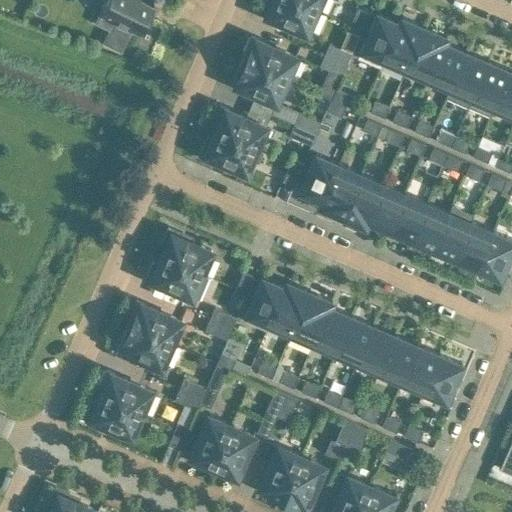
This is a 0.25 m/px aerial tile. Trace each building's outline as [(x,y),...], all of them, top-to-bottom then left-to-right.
[(153,6),(141,0),(105,0),(99,12),(100,13),(96,22),(111,29),(116,20),(140,32),(145,21),(148,23),(154,11),(151,10),(153,6)] [(306,31),(316,9),(296,0),(266,0),(262,12),(306,31)] [(296,0),(316,9),(319,0),(296,0)] [(359,34),(369,12),(358,7),(348,29),(359,34)] [(400,22),(399,22),(378,13),(378,12),(377,11),(357,57),(380,67),(384,58),(400,22)] [(406,68),(424,26),(403,17),(403,16),(402,16),(399,22),(400,22),(384,58),(406,68)] [(444,41),(444,42),(447,35),(446,35),(445,36),(424,26),(406,68),(428,78),(444,41)] [(286,78),(296,55),(251,36),(241,59),(286,78)] [(466,51),(444,42),(444,41),(428,78),(450,87),(466,51)] [(346,63),(351,52),(329,43),(324,54),(346,63)] [(450,87),(446,97),(468,107),(468,106),(488,60),(466,51),(450,87)] [(342,74),(346,63),(324,54),(320,65),(342,74)] [(276,101),(286,78),(241,59),(231,82),(276,101)] [(488,60),(468,106),(490,116),(494,106),(510,70),(488,60)] [(511,114),(511,71),(510,70),(494,106),(511,114)] [(350,93),(336,87),(331,98),(345,104),(350,93)] [(345,104),(331,98),(326,109),(341,115),(345,104)] [(375,99),(370,110),(385,117),(389,106),(375,99)] [(219,122),(215,130),(256,148),(265,125),(221,106),(215,120),(219,122)] [(397,109),(392,120),(407,126),(411,115),(397,109)] [(299,112),(294,123),(316,133),(321,122),(299,112)] [(377,135),(381,124),(367,118),(362,129),(377,135)] [(419,119),(414,130),(429,136),(433,125),(419,119)] [(311,144),(316,133),(294,123),(289,134),(311,144)] [(399,145),(403,134),(389,127),(384,138),(399,145)] [(451,146),(455,135),(441,128),(436,139),(451,146)] [(246,171),(256,148),(215,130),(211,139),(207,137),(199,156),(214,162),(215,158),(246,171)] [(470,141),(455,135),(451,146),(465,152),(470,141)] [(421,154),(426,143),(411,137),(406,148),(421,154)] [(477,144),(473,155),(487,161),(492,150),(477,144)] [(443,164),(448,153),(433,147),(428,158),(443,164)] [(323,200),(338,163),(317,154),(317,153),(316,152),(299,190),(301,191),(301,190),(322,199),(323,200)] [(457,170),(462,159),(448,153),(443,164),(457,170)] [(511,159),(499,154),(495,165),(509,171),(511,164),(511,159)] [(294,184),(303,162),(292,157),(283,179),(294,184)] [(479,180),(484,169),(470,162),(465,173),(479,180)] [(342,215),(360,173),(338,163),(323,200),(322,199),(319,206),(320,206),(321,205),(342,215)] [(501,189),(506,178),(492,172),(487,183),(501,189)] [(367,219),(382,182),(360,173),(342,215),(364,224),(363,225),(364,225),(367,219)] [(389,228),(404,192),(382,182),(367,219),(389,228)] [(411,238),(426,202),(404,192),(389,228),(411,238)] [(433,247),(448,211),(426,202),(411,238),(433,247)] [(455,257),(471,221),(448,211),(433,247),(455,257)] [(477,267),(493,230),(471,221),(455,257),(477,267)] [(165,247),(161,255),(201,273),(211,250),(181,236),(183,232),(169,226),(161,245),(165,247)] [(511,238),(493,230),(477,267),(498,276),(498,277),(499,277),(511,247),(511,238)] [(153,262),(147,276),(191,296),(199,299),(209,276),(201,273),(161,255),(157,263),(153,262)] [(244,298),(254,276),(243,271),(233,293),(244,298)] [(285,286),(284,286),(264,277),(264,276),(262,276),(246,314),(247,314),(248,313),(269,323),(285,286)] [(291,332),(309,290),(288,281),(288,280),(287,280),(284,286),(285,286),(269,323),(291,332)] [(329,306),(332,299),(331,299),(331,300),(309,290),(291,332),(313,342),(329,306)] [(171,342),(181,319),(137,300),(127,323),(171,342)] [(351,315),(329,306),(313,342),(335,351),(351,315)] [(232,327),(236,316),(214,307),(210,318),(232,327)] [(357,361),(373,325),(351,315),(335,351),(357,361)] [(227,338),(232,327),(210,318),(205,329),(227,338)] [(161,365),(171,342),(127,323),(117,346),(161,365)] [(379,370),(395,334),(373,325),(357,361),(379,370)] [(401,380),(417,344),(395,334),(379,370),(401,380)] [(423,389),(439,353),(417,344),(401,380),(423,389)] [(235,356),(221,351),(216,363),(227,367),(230,368),(235,356)] [(461,363),(439,353),(423,389),(445,399),(444,400),(446,400),(462,362),(461,362),(461,363)] [(262,360),(257,371),(272,377),(276,366),(262,360)] [(227,367),(216,363),(207,384),(218,389),(227,367)] [(104,386),(101,395),(141,412),(151,389),(106,370),(100,384),(104,386)] [(284,370),(279,381),(294,387),(298,376),(284,370)] [(201,397),(206,386),(184,376),(179,387),(201,397)] [(306,379),(301,390),(315,396),(320,385),(306,379)] [(197,408),(201,397),(179,387),(175,398),(197,408)] [(277,414),(286,392),(275,388),(257,431),(268,435),(277,414)] [(338,406),(342,395),(328,389),(323,400),(338,406)] [(288,419),(297,397),(286,392),(277,414),(288,419)] [(141,412),(101,395),(97,403),(93,401),(85,420),(99,426),(100,422),(131,435),(141,412)] [(357,401),(342,395),(338,406),(352,412),(357,401)] [(364,405),(360,416),(374,422),(379,411),(364,405)] [(213,465),(231,424),(208,414),(189,459),(203,465),(205,461),(213,465)] [(386,414),(382,425),(396,431),(401,420),(386,414)] [(346,445),(356,423),(345,418),(335,440),(346,445)] [(179,448),(189,426),(178,421),(168,444),(179,448)] [(357,449),(367,427),(356,423),(346,445),(357,449)] [(254,434),(231,424),(213,465),(222,469),(220,473),(234,479),(254,434)] [(408,424),(404,435),(418,441),(423,430),(408,424)] [(511,436),(499,467),(511,472),(511,436)] [(407,458),(412,447),(390,437),(385,448),(407,458)] [(281,499),(301,455),(278,445),(258,489),(281,499)] [(323,465),(301,455),(281,499),(304,509),(323,465)] [(358,511),(370,485),(347,475),(331,511),(358,511)] [(385,511),(393,495),(370,485),(358,511),(385,511)] [(52,507),(49,511),(97,511),(98,510),(68,497),(70,493),(56,487),(47,505),(52,507)]
